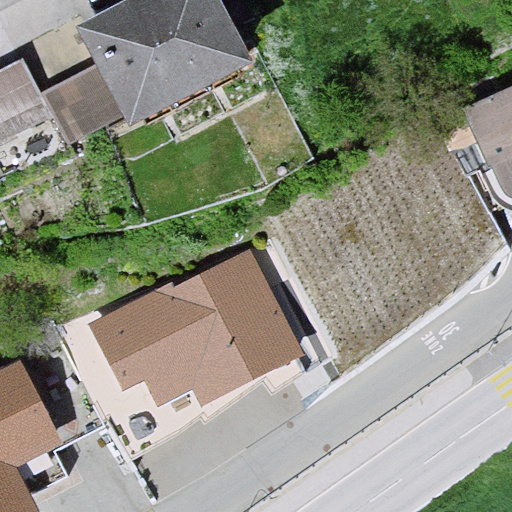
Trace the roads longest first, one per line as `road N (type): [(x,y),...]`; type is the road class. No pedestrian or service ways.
road 1 (residential): [(209,511),(511,311)]
road 2 (tertiary): [(369,511),(511,403)]
